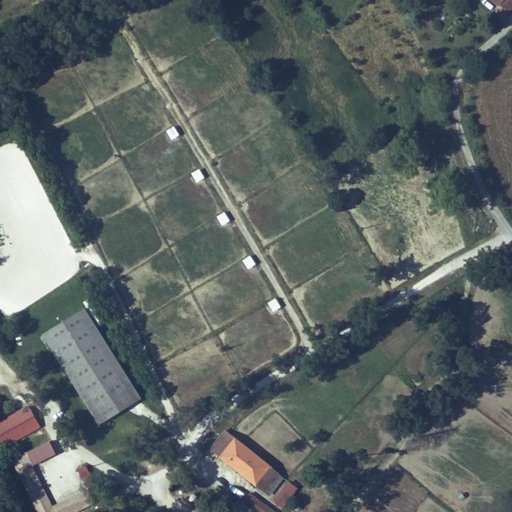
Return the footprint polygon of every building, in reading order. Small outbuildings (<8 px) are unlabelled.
[(511,0),(502,0),(500,3),(510,10),(511,7),(511,0)] [(484,27),(490,21),(486,17),(480,22),(484,27)] [(170,140),(179,136),(175,126),(166,130),(170,140)] [(217,169),(227,163),(222,156),(213,162),(217,169)] [(196,183),(205,179),(199,169),(191,174),(196,183)] [(221,226),(230,222),(225,212),(217,216),(221,226)] [(242,260),(248,270),(256,265),(250,255),(242,260)] [(273,312),(281,307),(276,298),(268,303),(273,312)] [(137,402),(84,312),(43,336),(95,426),(137,402)] [(0,449),(40,428),(29,407),(0,422),(0,449)] [(281,475),(226,430),(211,447),(266,493),(281,475)] [(34,464),(56,456),(50,442),(10,459),(31,511),(77,511),(91,507),(85,491),(51,505),(34,464)] [(82,482),(92,478),(86,465),(77,469),(82,482)] [(272,511),(249,494),(242,502),(255,511),(272,511)]
